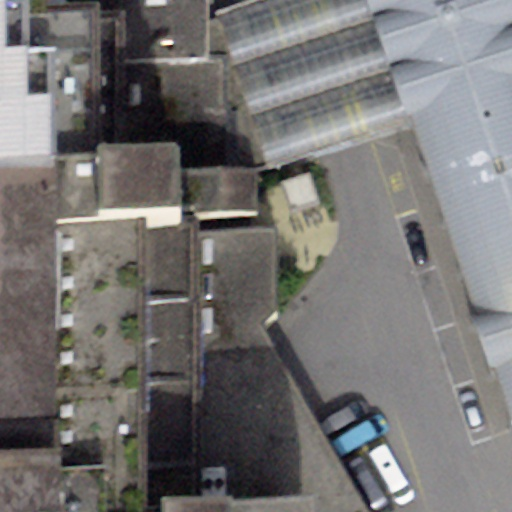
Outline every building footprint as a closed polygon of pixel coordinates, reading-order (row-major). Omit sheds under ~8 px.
[(0,0),(0,26),(100,26),(101,182),(172,182),(196,181),(201,181),(211,181),(210,19),(209,0),(0,0)] [(389,50),(371,0),(267,0),(248,7),(210,19),(211,181),(260,160),(263,169),(267,179),(338,155),(416,128),(389,50)] [(371,0),(389,50),(416,128),(511,421),(511,8),(509,0),(371,0)] [(0,511),(370,511),(262,324),(278,312),(273,233),(196,235),(196,214),(196,181),(172,182),(101,182),(100,26),(0,26),(0,511)] [(320,237),(305,189),(289,194),(272,199),(287,247),(320,237)]
